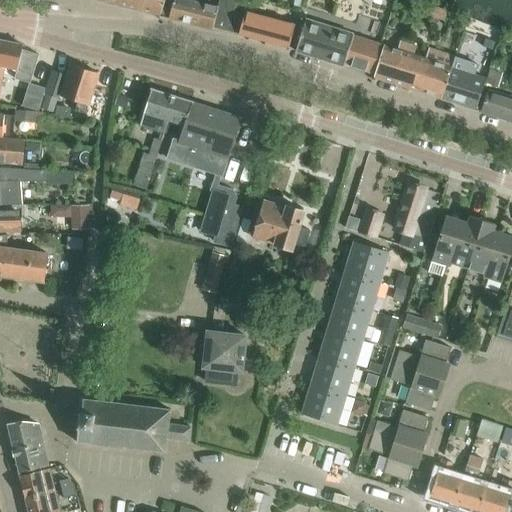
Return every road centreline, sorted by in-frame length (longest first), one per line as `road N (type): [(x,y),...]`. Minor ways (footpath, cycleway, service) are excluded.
road 1 (tertiary): [(0,29),(200,83),(511,185)]
road 2 (residential): [(511,138),(182,38),(0,20)]
road 3 (residential): [(415,511),(457,379),(489,373),(511,380)]
road 4 (residential): [(415,511),(265,464)]
